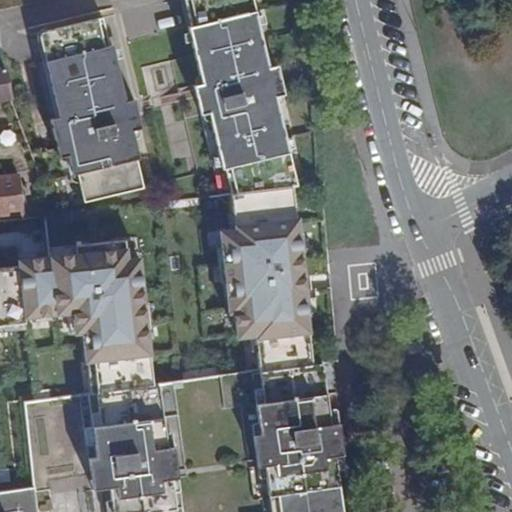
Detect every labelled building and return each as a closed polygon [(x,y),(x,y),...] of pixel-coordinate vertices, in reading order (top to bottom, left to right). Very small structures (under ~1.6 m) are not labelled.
[(207,111),(222,166),(225,166),(232,193),(295,186),(308,185),(306,175),(290,177),(285,151),(289,150),(275,94),(283,91),(275,62),(267,64),(253,9),(249,9),(246,0),(183,0),(190,24),(186,25),(200,81),(192,83),(199,112),(207,111)] [(102,18),(44,32),(51,61),(46,62),(59,118),(52,120),(62,160),(69,159),(73,172),(78,172),(86,200),(123,191),(125,198),(144,194),(142,185),(144,184),(137,157),(139,156),(133,128),(142,125),(135,98),(126,101),(112,43),(109,44),(102,18)] [(5,69),(0,69),(0,102),(9,101),(5,69)] [(0,214),(22,212),(18,173),(0,175),(0,214)] [(307,298),(295,186),(232,193),(235,227),(220,229),(222,246),(224,246),(229,310),(234,310),(237,335),(255,334),(259,371),(312,364),(307,314),(305,315),(304,299),(307,298)] [(98,393),(152,386),(151,350),(149,350),(146,270),(133,271),(132,252),(83,255),(84,263),(25,267),(26,273),(0,274),(0,330),(29,328),(29,323),(76,320),(78,341),(86,341),(88,370),(96,369),(98,393)] [(325,393),(321,362),(315,363),(319,394),(325,393)] [(278,511),(340,511),(333,456),(321,456),(319,443),(329,441),(333,436),(333,422),(328,422),(325,393),(319,394),(315,363),(312,364),(259,371),(264,401),(254,403),(258,433),(252,434),(255,459),(261,458),(263,466),(256,466),(260,495),(266,494),(275,493),(278,511)] [(264,401),(259,371),(250,372),(254,403),(264,401)] [(111,486),(107,486),(110,511),(142,511),(173,508),(169,478),(165,478),(164,471),(176,470),(173,445),(166,446),(157,385),(152,386),(98,393),(86,395),(95,458),(93,458),(95,472),(109,471),(111,486)] [(333,456),(342,455),(339,422),(333,422),(333,436),(329,441),(319,443),(321,456),(333,456)] [(90,482),(91,488),(107,486),(111,486),(109,471),(95,472),(93,458),(88,458),(89,479),(90,482)] [(255,459),(256,466),(263,466),(261,458),(255,459)] [(36,511),(34,490),(34,487),(0,491),(0,511),(36,511)] [(268,511),(278,511),(275,493),(266,494),(268,511)]
